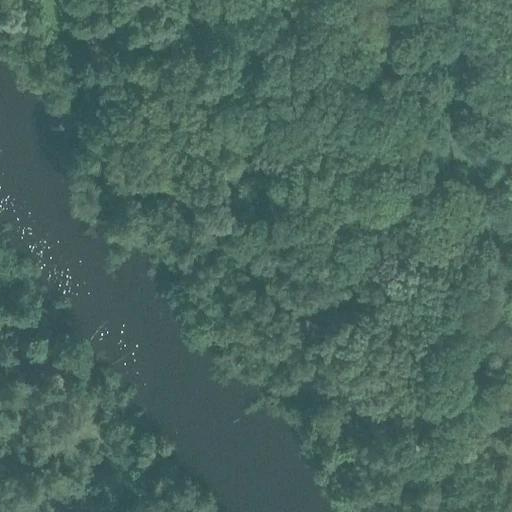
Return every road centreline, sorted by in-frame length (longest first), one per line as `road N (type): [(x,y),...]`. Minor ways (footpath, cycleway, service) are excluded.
road 1 (track): [(122,0),(157,122),(479,487),(492,511)]
road 2 (track): [(511,294),(413,0)]
